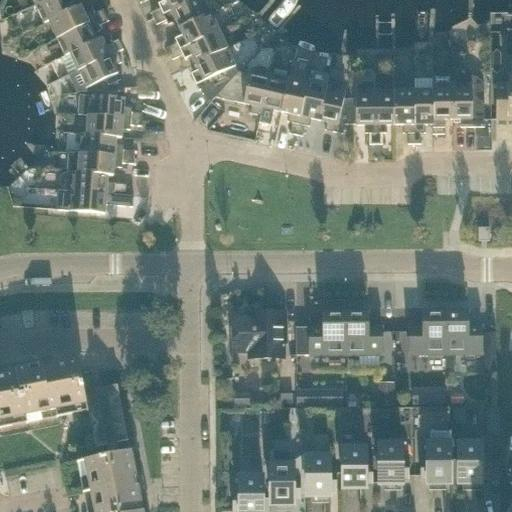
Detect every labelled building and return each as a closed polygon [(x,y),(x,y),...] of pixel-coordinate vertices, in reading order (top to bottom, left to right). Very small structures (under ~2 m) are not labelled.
[(49,0),(37,6),(45,24),(50,22),(50,21),(76,9),(76,8),(73,1),(76,0),(49,0)] [(154,20),(197,0),(166,0),(167,1),(160,5),(162,9),(151,14),(154,20)] [(180,29),(212,14),(204,0),(197,0),(154,20),(157,26),(167,21),(169,25),(176,22),(180,29)] [(92,10),(85,14),(81,6),(76,8),(76,9),(50,21),(50,22),(58,39),(107,16),(104,10),(94,15),(92,10)] [(170,55),(220,32),(212,14),(180,29),(183,36),(176,40),(178,44),(167,49),(170,55)] [(100,26),(110,22),(107,16),(58,39),(66,57),(71,54),(97,41),(97,40),(94,33),(101,30),(100,26)] [(196,64),(227,49),(220,32),(170,55),(173,61),(183,56),(185,60),(192,56),(196,64)] [(119,40),(105,46),(102,38),(97,40),(97,41),(71,54),(79,71),(117,53),(123,50),(119,40)] [(212,102),(217,97),(238,73),(227,49),(196,64),(199,71),(192,75),(199,91),(201,90),(203,94),(212,102)] [(115,67),(122,63),(117,53),(79,71),(87,89),(107,80),(110,86),(121,81),(115,67)] [(268,71),(265,69),(261,68),(256,68),(253,70),(252,70),(251,76),(239,73),(238,73),(217,97),(217,98),(252,106),(250,114),(261,117),(271,75),(271,74),(268,71)] [(511,74),(508,74),(508,84),(496,84),(496,122),(511,122),(511,74)] [(282,113),(290,79),(271,75),(261,117),(260,123),(271,126),(274,111),(282,113)] [(296,136),(309,83),(290,79),(282,113),(290,115),(288,123),(292,124),(290,135),(296,136)] [(319,121),(327,87),(309,83),(296,136),(303,138),(305,127),(309,128),(311,120),(319,121)] [(445,120),(453,120),(453,85),(433,85),(433,91),(434,91),(433,126),(433,135),(445,135),(445,120)] [(473,90),(473,85),(453,85),(453,120),(461,120),(461,128),(479,128),(479,116),(473,116),(473,114),(485,114),(485,90),(473,90)] [(345,99),(347,91),(327,87),(319,121),(327,123),(325,131),(343,135),(345,125),(351,125),(351,99),(345,99)] [(376,90),(373,88),(369,87),(364,87),(361,88),(357,91),(356,99),(351,99),(351,125),(356,125),(356,126),(365,126),(365,134),(369,134),(370,146),(376,146),(376,91),(376,90)] [(387,126),(395,126),(396,91),(376,91),(376,146),(383,145),(383,134),(387,134),(387,126)] [(408,145),(415,145),(415,91),(396,91),(395,126),(403,126),(403,134),(408,134),(408,145)] [(433,126),(434,91),(433,91),(415,91),(415,145),(421,145),(421,134),(425,134),(425,126),(433,126)] [(124,108),(125,99),(90,97),(89,117),(143,121),(143,114),(132,113),(132,109),(124,108)] [(142,127),(143,121),(89,117),(87,135),(87,136),(116,138),(122,139),(122,130),(131,131),(131,126),(142,127)] [(87,136),(87,135),(82,135),(81,154),(134,159),(135,152),(124,151),(124,147),(116,146),(116,138),(87,136)] [(134,165),(134,159),(81,154),(79,173),(79,174),(108,176),(108,177),(113,177),(114,168),(122,169),(123,164),(134,165)] [(79,174),(79,173),(68,172),(68,174),(64,175),(61,178),(61,185),(63,188),(66,190),(66,192),(72,192),(126,196),(126,190),(115,189),(116,185),(107,184),(108,177),(108,176),(79,174)] [(125,203),(126,196),(72,192),(71,212),(105,215),(106,206),(114,207),(114,202),(125,203)] [(490,242),(490,234),(490,229),(479,229),(479,242),(490,242)] [(414,354),(449,354),(449,311),(427,312),(427,324),(414,324),(414,354)] [(449,311),(449,354),(485,354),(485,325),(471,325),(471,311),(449,311)] [(321,355),(356,354),(356,312),(334,312),(334,324),(321,324),(321,346),(321,355)] [(356,312),(356,354),(392,354),(392,353),(392,324),(377,324),(377,312),(356,312)] [(283,345),(285,344),(284,313),(256,313),(256,319),(232,319),(232,351),(251,351),(251,359),(283,359),(283,345)] [(496,334),(486,334),(486,371),(497,371),(497,350),(496,334)] [(42,365),(16,370),(27,423),(28,423),(26,415),(56,410),(57,418),(58,417),(57,409),(86,404),(87,412),(88,411),(85,397),(78,358),(52,363),(51,357),(40,359),(42,365)] [(0,420),(25,416),(27,424),(27,423),(16,370),(0,373),(0,420)] [(117,443),(128,440),(118,385),(106,388),(117,443)] [(394,385),(381,385),(381,407),(394,407),(394,385)] [(342,391),(327,391),(328,406),(342,406),(342,391)] [(445,391),(429,391),(429,405),(445,405),(445,391)] [(280,394),(279,394),(279,405),(294,405),(294,394),(280,394)] [(97,395),(85,397),(88,411),(95,447),(107,445),(97,395)] [(464,395),(452,395),(452,404),(464,404),(464,395)] [(224,402),(225,420),(246,420),(246,402),(224,402)] [(427,440),(427,456),(421,456),(421,480),(428,480),(428,484),(452,484),(451,440),(427,440)] [(458,440),(459,484),(483,484),(483,480),(489,479),(489,455),(483,455),(482,440),(458,440)] [(403,441),(379,441),(379,485),(403,485),(403,480),(410,480),(410,456),(403,456),(403,441)] [(367,445),(343,445),(343,489),(367,489),(367,484),(374,484),(373,460),(367,460),(367,445)] [(143,511),(138,488),(144,486),(142,476),(136,477),(131,451),(77,462),(78,464),(85,462),(91,491),(83,493),(84,494),(92,493),(95,511),(143,511)] [(273,461),(270,461),(271,505),(295,505),(295,500),(301,501),(301,461),(291,461),(291,451),(273,451),(273,461)] [(331,453),(307,453),(307,497),(331,497),(331,492),(337,492),(337,468),(331,468),(331,453)] [(263,511),(264,473),(240,473),(240,489),(233,489),(233,511),(263,511)]
